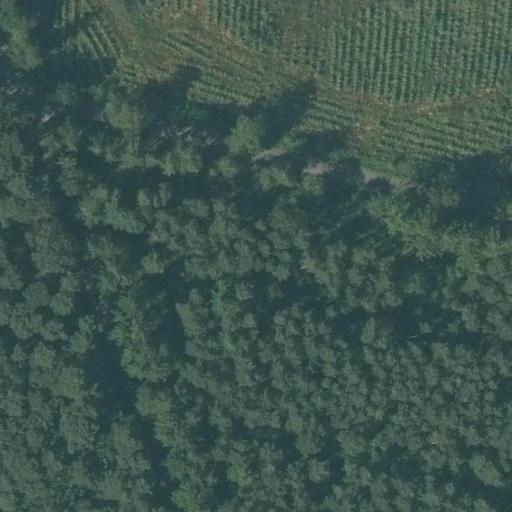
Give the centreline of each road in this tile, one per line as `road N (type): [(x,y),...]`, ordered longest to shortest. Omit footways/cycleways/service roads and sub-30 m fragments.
road 1 (unclassified): [(511,218),(27,95)]
road 2 (track): [(27,95),(183,511)]
